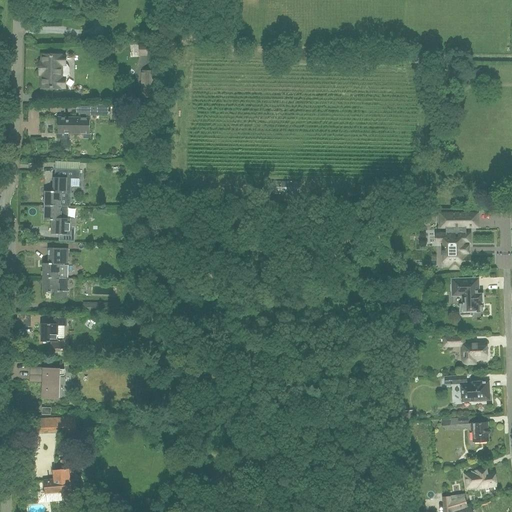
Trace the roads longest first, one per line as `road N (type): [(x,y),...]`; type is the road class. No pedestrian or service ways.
road 1 (residential): [(6,511),(11,201)]
road 2 (residential): [(11,201),(17,0)]
